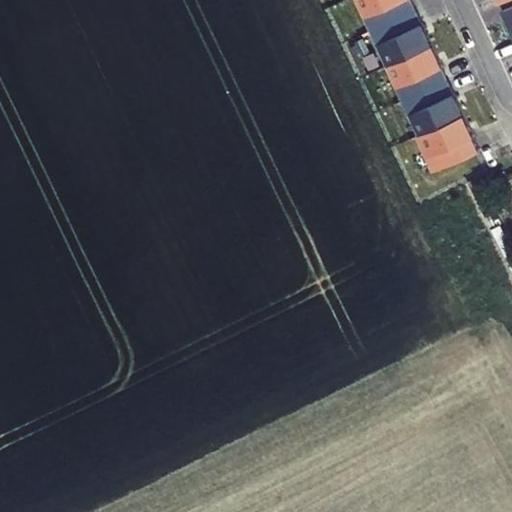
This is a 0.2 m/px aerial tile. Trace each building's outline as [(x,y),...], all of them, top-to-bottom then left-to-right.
[(360,0),(372,24),(414,5),(411,0),(360,0)] [(505,7),(511,22),(511,0),(503,0),(506,7),(505,7)] [(420,18),(414,5),(372,24),(370,25),(386,60),(431,39),(421,18),(420,18)] [(441,61),(431,39),(386,60),(402,94),(446,75),(440,61),(441,61)] [(452,88),(446,75),(402,94),(418,129),(463,109),(453,87),(452,88)] [(472,130),(463,109),(418,129),(416,130),(432,165),(478,144),(471,131),(472,130)]
